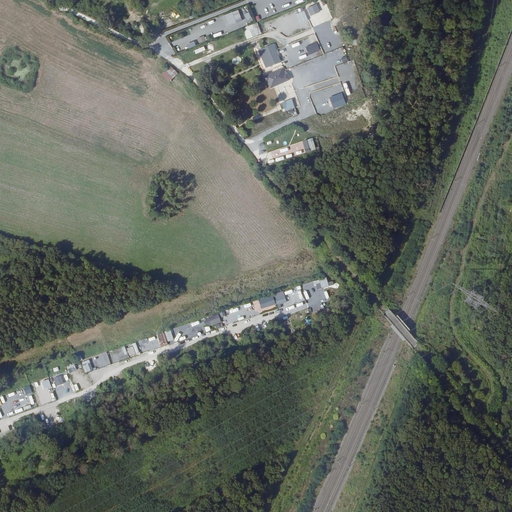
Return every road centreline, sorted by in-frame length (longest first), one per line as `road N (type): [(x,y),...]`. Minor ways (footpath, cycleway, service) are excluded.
road 1 (track): [(480,419),(493,383),(455,338),(449,315),(500,159)]
road 2 (unclassified): [(50,0),(175,59),(264,169)]
road 3 (track): [(415,346),(264,169)]
road 4 (track): [(415,346),(511,455)]
